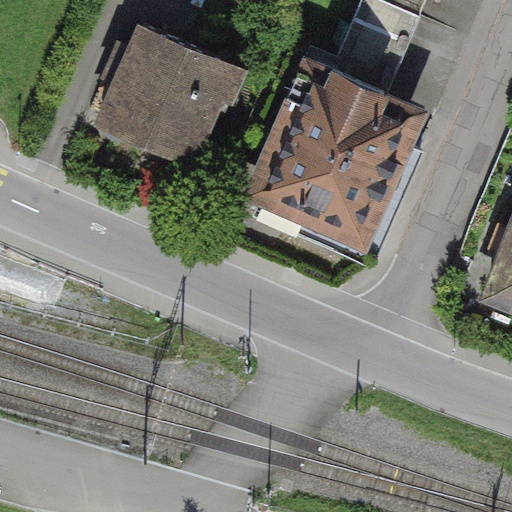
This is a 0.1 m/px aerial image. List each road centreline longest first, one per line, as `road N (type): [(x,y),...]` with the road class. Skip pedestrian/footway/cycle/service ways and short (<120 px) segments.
road 1 (residential): [(363,350),(0,200)]
road 2 (residential): [(511,71),(413,289),(363,350)]
road 3 (residential): [(363,350),(268,433),(208,503)]
road 4 (residential): [(208,503),(95,486),(0,456)]
road 5 (residential): [(511,405),(363,350)]
